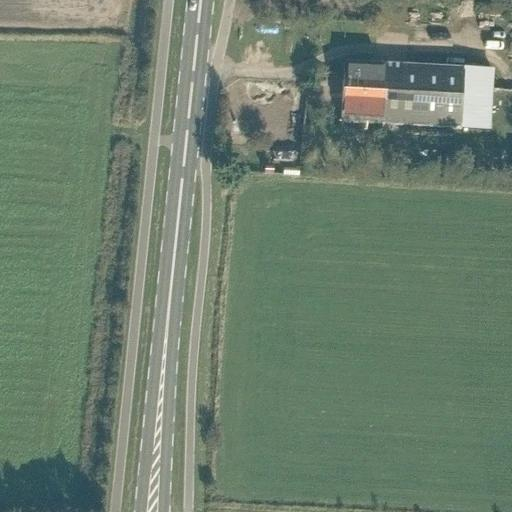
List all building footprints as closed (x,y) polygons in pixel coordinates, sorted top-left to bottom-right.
[(343,62),(338,123),(378,126),(383,64),(343,62)] [(383,64),(378,126),(490,132),(491,109),(495,110),(495,96),(491,96),(493,71),(383,64)] [(258,97),(285,100),(286,88),(239,83),(237,98),(258,101),(258,97)] [(281,139),(285,100),(258,97),(258,101),(256,114),(265,115),(262,136),(281,139)] [(258,101),(237,98),(234,98),(233,103),(230,103),(229,112),(233,113),(230,134),(258,137),(258,140),(262,140),(262,136),(265,115),(256,114),(258,101)] [(224,156),(223,171),(244,172),(245,158),(224,156)]
